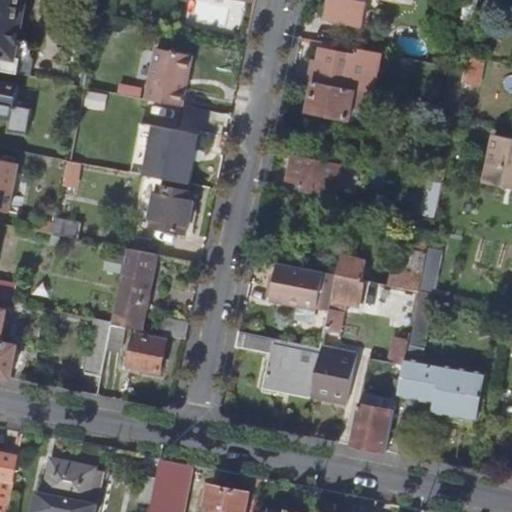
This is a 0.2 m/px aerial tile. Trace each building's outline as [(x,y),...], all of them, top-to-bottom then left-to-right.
[(19,39),(26,0),(0,0),(0,70),(30,76),(33,60),(30,55),(31,48),(27,40),(19,39)] [(362,26),(367,0),(330,0),(327,19),(350,23),(349,28),(356,30),(357,25),(362,26)] [(369,27),(373,0),(367,0),(362,26),(369,27)] [(474,22),(478,0),(465,0),(462,20),(474,22)] [(341,46),(339,53),(358,57),(352,89),(362,91),(373,93),(381,54),(341,46)] [(183,106),(193,55),(157,48),(146,99),(183,106)] [(352,89),(358,57),(339,53),(321,50),(319,62),(315,82),(352,89)] [(478,85),(483,59),(467,56),(464,71),(462,82),(478,85)] [(315,82),(319,62),(313,61),(309,81),(315,82)] [(14,107),(19,87),(0,82),(0,116),(13,119),(10,133),(27,137),(33,111),(14,107)] [(359,108),(362,91),(352,89),(315,82),(309,111),(350,119),(352,106),(359,108)] [(128,172),(143,175),(153,126),(138,123),(128,172)] [(447,149),(452,126),(439,123),(434,146),(447,149)] [(153,126),(143,175),(190,184),(199,135),(153,126)] [(511,138),(493,135),(483,183),(511,188),(511,138)] [(332,198),(340,164),(293,154),(289,171),(292,171),(291,177),(296,178),(294,183),(306,185),(304,192),(332,198)] [(19,164),(0,159),(0,210),(9,212),(19,164)] [(438,204),(442,184),(430,182),(423,216),(435,218),(438,204)] [(186,233),(194,193),(160,187),(152,226),(186,233)] [(79,239),(82,224),(57,219),(54,234),(79,239)] [(420,291),(427,254),(426,253),(430,234),(419,232),(415,251),(407,249),(403,267),(393,265),(389,285),(420,291)] [(433,294),(442,251),(429,248),(427,254),(420,291),(422,292),(433,294)] [(141,329),(156,254),(128,249),(113,321),(112,322),(141,329)] [(362,280),(366,262),(341,257),(337,275),(362,280)] [(318,309),(325,273),(279,263),(272,299),(318,309)] [(339,335),(346,302),(360,305),(365,281),(362,280),(337,275),(325,333),(339,335)] [(0,299),(14,302),(17,286),(0,282),(0,299)] [(428,326),(435,294),(433,294),(422,292),(415,323),(428,326)] [(1,342),(7,310),(0,308),(0,375),(12,378),(18,346),(1,342)] [(112,322),(113,321),(96,318),(85,371),(102,374),(112,322)] [(185,338),(188,323),(162,318),(158,333),(185,338)] [(486,377),(440,367),(440,370),(420,365),(428,326),(415,323),(408,359),(407,365),(404,364),(404,365),(398,392),(433,400),(431,411),(477,420),(486,377)] [(406,358),(411,332),(396,329),(390,354),(406,358)] [(312,397),(320,357),(274,348),(276,339),(239,331),(236,345),(272,353),(265,391),(311,401),(312,397)] [(160,372),(167,340),(135,334),(128,365),(160,372)] [(346,404),(356,356),(322,348),(320,357),(312,397),(346,404)] [(386,452),(395,407),(389,406),(388,410),(360,403),(351,445),(386,452)] [(13,483),(18,458),(0,454),(0,511),(2,511),(8,482),(13,483)] [(94,511),(102,469),(52,459),(45,495),(36,493),(32,511),(94,511)] [(170,509),(179,463),(161,460),(158,477),(153,503),(152,505),(170,509)] [(153,503),(158,477),(144,474),(139,500),(153,503)] [(246,511),(250,493),(211,485),(207,504),(221,507),(220,511),(246,511)]
